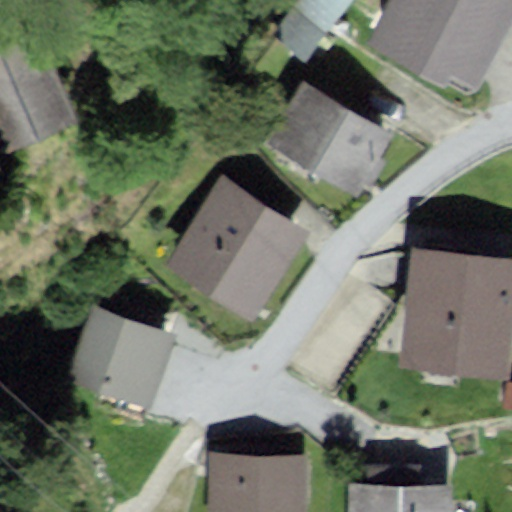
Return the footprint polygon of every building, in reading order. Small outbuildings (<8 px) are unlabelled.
[(306,0),(305,1),(332,23),(350,0),(306,0)] [(511,0),(388,0),(366,41),(471,100),(511,25),(511,0)] [(0,159),(67,133),(34,48),(0,60),(0,159)] [(269,149),(356,201),(390,144),(303,92),(269,149)] [(308,236),(225,180),(162,270),(245,327),(308,236)] [(508,380),(511,344),(511,269),(417,259),(404,368),(508,380)] [(149,414),(176,341),(93,310),(66,384),(149,414)] [(303,511),(305,462),(208,459),(206,511),(303,511)] [(343,493),(342,511),(449,511),(449,491),(343,493)]
